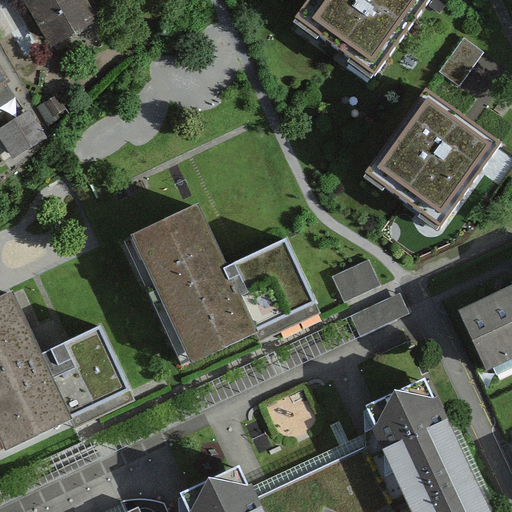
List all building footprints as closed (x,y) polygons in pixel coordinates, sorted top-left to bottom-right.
[(80,0),(41,0),(31,5),(53,44),(93,21),(80,0)] [(421,0),(313,0),(299,21),(372,71),(421,0)] [(464,35),(443,68),(464,81),(485,48),(464,35)] [(495,143),(423,89),(363,168),(435,222),(495,143)] [(30,105),(0,124),(0,135),(12,154),(48,131),(30,105)] [(317,312),(281,238),(223,266),(195,207),(120,243),(180,369),(254,334),(257,341),(317,312)] [(380,284),(368,259),(332,276),(344,301),(380,284)] [(485,370),(511,357),(511,285),(458,311),(485,370)] [(408,314),(398,293),(351,316),(361,337),(408,314)] [(131,399),(95,326),(37,353),(9,295),(0,299),(0,453),(68,421),(71,428),(131,399)] [(259,511),(483,511),(422,380),(364,407),(375,431),(249,489),(259,511)] [(184,511),(259,511),(239,469),(178,497),(184,511)]
